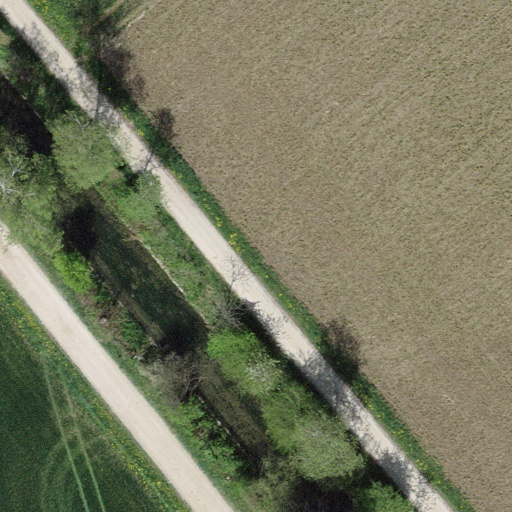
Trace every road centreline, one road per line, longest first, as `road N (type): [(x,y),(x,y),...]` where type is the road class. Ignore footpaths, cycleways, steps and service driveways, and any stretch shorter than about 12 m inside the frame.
road 1 (track): [(448,511),(24,0)]
road 2 (track): [(0,241),(216,511)]
